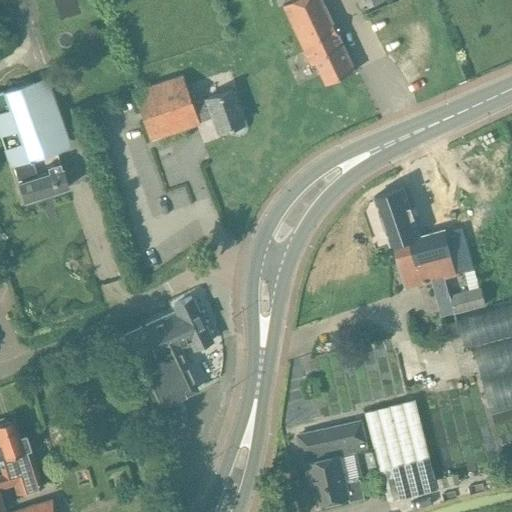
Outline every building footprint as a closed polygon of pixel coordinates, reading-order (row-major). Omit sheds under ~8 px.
[(356,70),(322,0),(295,0),(284,5),(312,64),(317,62),(327,84),(356,70)] [(358,0),(362,8),(367,6),(379,0),(358,0)] [(156,47),(152,34),(137,39),(141,52),(156,47)] [(193,104),(183,75),(133,92),(143,121),(150,140),(199,123),(199,122),(212,117),(217,132),(229,128),(231,131),(234,133),(238,134),(241,133),(243,130),(244,126),(244,123),(233,90),(206,99),(206,100),(193,104)] [(58,150),(36,80),(0,92),(0,134),(16,183),(18,182),(24,202),(68,188),(62,168),(61,168),(59,162),(46,167),(48,172),(37,176),(31,159),(58,150)] [(403,187),(374,196),(391,244),(394,243),(420,235),(415,221),(414,217),(415,217),(414,215),(413,216),(411,211),(410,207),(412,207),(411,205),(410,206),(403,187)] [(420,235),(394,243),(399,259),(413,255),(415,264),(452,255),(451,253),(445,229),(420,236),(420,235)] [(399,259),(406,287),(432,280),(434,286),(436,296),(449,293),(446,278),(457,275),(456,273),(452,255),(415,264),(413,255),(399,259)] [(120,277),(98,284),(103,301),(125,295),(120,277)] [(481,286),(450,294),(454,312),(486,304),(481,286)] [(194,349),(212,341),(191,296),(174,305),(177,311),(127,335),(124,337),(157,408),(198,389),(179,349),(191,343),(194,349)] [(471,346),(486,411),(511,405),(511,301),(456,315),(463,348),(471,346)] [(435,480),(414,398),(365,411),(388,502),(461,483),(459,474),(435,480)] [(59,511),(55,498),(12,511),(6,511),(0,491),(0,489),(13,486),(16,495),(26,492),(43,486),(31,449),(26,434),(22,435),(16,418),(0,423),(0,465),(2,473),(0,473),(0,511),(59,511)] [(365,442),(360,421),(299,435),(309,480),(313,479),(318,505),(350,498),(351,501),(365,498),(361,479),(346,482),(339,448),(365,442)]
